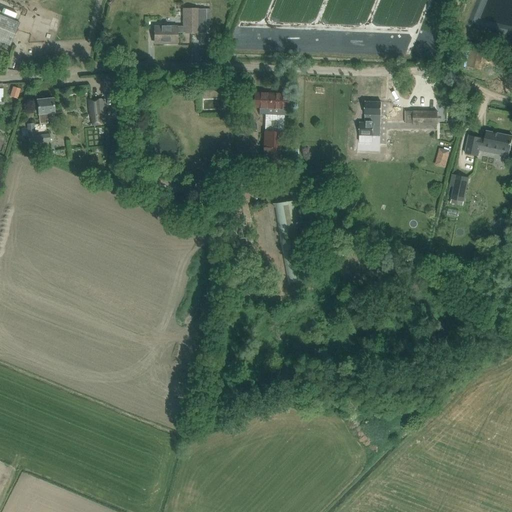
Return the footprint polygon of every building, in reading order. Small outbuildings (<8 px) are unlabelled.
[(0,0),(35,15),(41,17),(48,2),(41,0),(0,0)] [(177,26),(154,26),(154,32),(154,42),(169,42),(169,44),(177,44),(177,33),(206,33),(206,23),(206,22),(211,22),(211,14),(206,14),(206,9),(194,9),(183,9),(183,17),(183,27),(177,27),(177,26)] [(0,46),(12,51),(16,38),(13,37),(19,23),(0,15),(0,46)] [(77,55),(76,44),(65,44),(65,55),(77,55)] [(478,69),(480,59),(465,56),(463,66),(478,69)] [(287,115),(287,104),(287,94),(255,93),(254,103),(254,108),(260,109),(259,114),(265,114),(264,131),(263,131),(262,169),(281,170),(283,115),(287,115)] [(54,113),(54,108),(53,98),(37,100),(38,110),(39,125),(47,124),(46,114),(54,113)] [(106,123),(103,99),(88,100),(90,116),(91,116),(92,125),(106,123)] [(366,102),(365,123),(359,122),(359,135),(361,135),(361,141),(372,141),(372,135),(373,135),(373,131),(380,131),(380,115),(381,115),(381,113),(381,103),(366,102)] [(437,111),(405,111),(405,107),(386,106),(385,122),(437,124),(437,111)] [(454,112),(449,122),(457,127),(463,117),(454,112)] [(33,123),(26,124),(28,144),(33,143),(50,142),(49,134),(34,136),(33,123)] [(436,142),(460,142),(460,131),(442,131),(442,137),(436,137),(436,142)] [(469,135),(465,154),(478,156),(479,150),(509,156),(511,140),(511,136),(486,131),(485,139),(481,138),(469,135)] [(439,168),(450,169),(453,150),(442,148),(439,168)] [(469,178),(456,175),(451,199),(464,202),(469,178)] [(326,191),(326,178),(312,178),(312,191),(326,191)] [(338,187),(331,201),(343,208),(351,194),(338,187)] [(250,259),(246,233),(252,232),(247,200),(241,200),(240,192),(224,195),(234,261),(250,259)] [(275,204),(289,284),(309,280),(294,201),(275,204)] [(451,210),(450,219),(461,220),(462,211),(451,210)]
